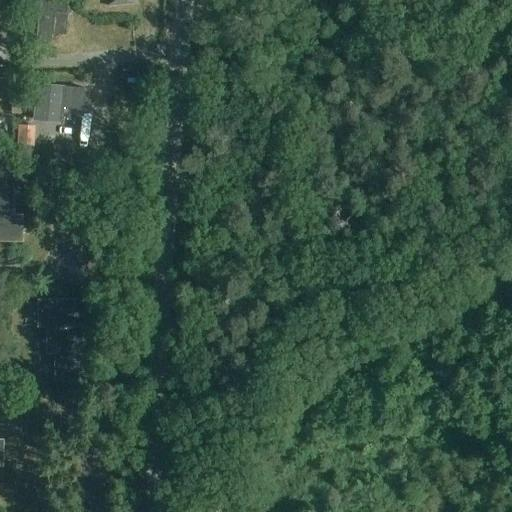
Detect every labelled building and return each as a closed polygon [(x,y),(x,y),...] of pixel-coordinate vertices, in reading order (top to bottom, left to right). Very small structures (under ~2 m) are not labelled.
[(67,14),(68,0),(40,0),(37,39),(51,40),(54,12),(67,14)] [(86,93),(86,89),(37,85),(34,120),(63,123),(64,109),(85,110),(86,93)] [(33,146),(34,127),(20,126),(18,145),(33,146)] [(0,214),(15,214),(15,187),(7,187),(0,187),(0,214)] [(15,214),(0,214),(0,241),(23,241),(24,215),(15,214)] [(47,327),(75,326),(75,299),(39,299),(38,327),(47,327)] [(56,354),(83,353),(84,326),(75,326),(47,327),(46,354),(56,354)] [(83,353),(56,354),(55,381),(92,381),(92,353),(83,353)]
